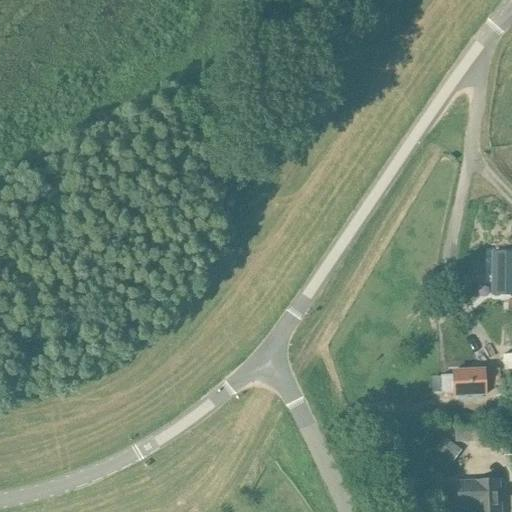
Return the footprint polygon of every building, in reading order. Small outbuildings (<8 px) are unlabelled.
[(511,295),(511,270),(493,271),(494,296),(511,295)] [(453,376),(440,377),(441,394),(453,394),(453,398),(485,397),(485,388),(500,387),(502,416),(511,415),(511,355),(502,356),(504,371),(452,373),(453,376)] [(455,417),(455,443),(484,443),(484,417),(455,417)] [(511,441),(503,442),(503,457),(511,456),(511,441)] [(500,511),(499,481),(457,483),(458,509),(476,509),(475,511),(500,511)]
